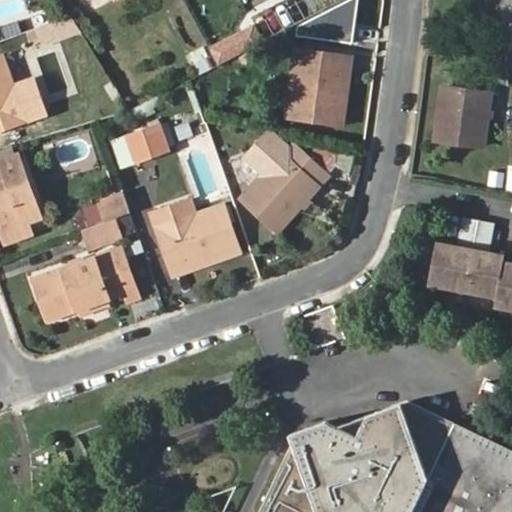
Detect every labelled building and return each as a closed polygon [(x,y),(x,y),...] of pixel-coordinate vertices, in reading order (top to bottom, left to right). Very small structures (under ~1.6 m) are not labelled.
[(198,75),(213,67),(203,46),(187,54),(198,75)] [(300,68),(293,117),(340,124),(350,57),(296,49),(293,67),(300,68)] [(0,58),(0,130),(25,122),(1,58),(0,58)] [(285,116),(293,117),(300,68),(293,67),(285,116)] [(444,85),(438,138),(484,144),(490,91),(444,85)] [(158,126),(127,137),(135,159),(167,148),(158,126)] [(127,137),(118,140),(127,162),(135,159),(127,137)] [(292,142),(244,197),(280,229),(328,173),(292,142)] [(0,163),(0,229),(1,233),(41,218),(19,157),(0,163)] [(153,216),(173,273),(210,260),(211,263),(241,253),(224,207),(195,217),(190,202),(153,216)] [(511,261),(505,260),(504,254),(482,251),(484,243),(489,244),(494,219),(464,214),(459,239),(464,239),(462,247),(442,244),(435,278),(498,289),(496,298),(511,301),(511,261)] [(45,230),(41,218),(1,233),(5,244),(45,230)] [(81,311),(108,301),(127,294),(112,254),(34,282),(49,323),(81,311)] [(173,273),(175,277),(211,263),(210,260),(173,273)] [(110,307),(108,301),(81,311),(84,318),(110,307)] [(406,406),(377,416),(406,431),(415,412),(406,406)] [(511,511),(511,464),(452,434),(453,431),(415,412),(406,431),(377,416),(334,432),(324,427),(288,440),(290,448),(259,511),(511,511)] [(511,464),(511,459),(453,431),(452,434),(511,464)] [(43,481),(43,456),(15,456),(16,481),(43,481)]
